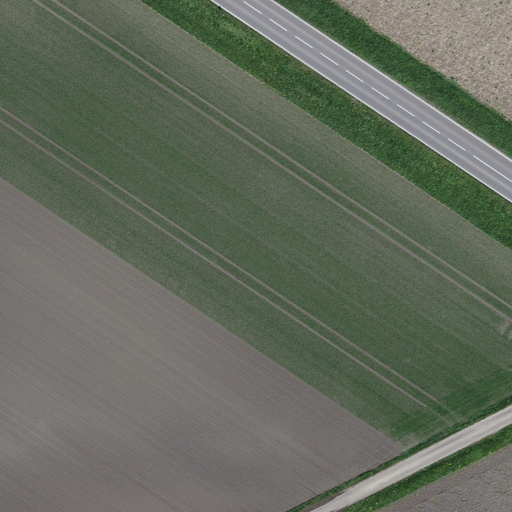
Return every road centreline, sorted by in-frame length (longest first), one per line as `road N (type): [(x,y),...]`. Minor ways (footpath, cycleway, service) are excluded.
road 1 (primary): [(511,183),(239,0)]
road 2 (unclassified): [(322,511),(511,417)]
